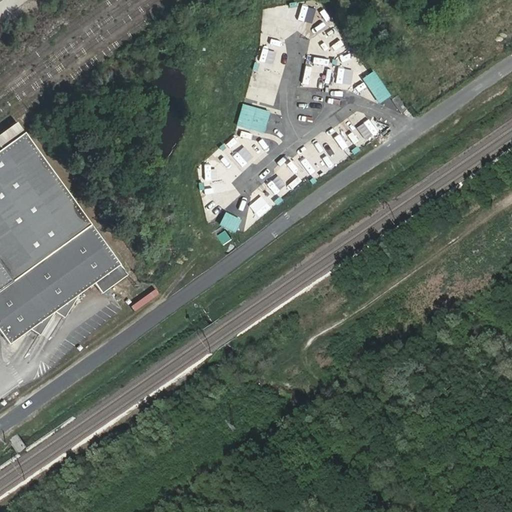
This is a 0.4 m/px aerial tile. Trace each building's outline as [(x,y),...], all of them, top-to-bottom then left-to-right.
[(312,71),(326,74),(329,60),(315,58),(312,71)] [(384,89),(373,73),(366,78),(367,79),(370,78),(380,92),(384,89)] [(384,89),(380,92),(370,78),(367,79),(366,78),(363,80),(379,103),(389,96),(384,89)] [(268,113),(243,106),(237,125),(263,133),(268,113)] [(0,261),(12,278),(87,222),(21,133),(0,147),(0,261)] [(241,144),(233,153),(243,161),(250,152),(241,144)] [(282,190),(288,185),(281,176),(274,181),(282,190)] [(239,219),(226,212),(220,223),(233,230),(239,219)] [(0,331),(9,344),(30,328),(39,335),(55,312),(64,317),(81,291),(91,284),(98,293),(125,274),(87,222),(12,278),(0,286),(0,331)] [(230,239),(225,231),(219,236),(224,243),(230,239)]
